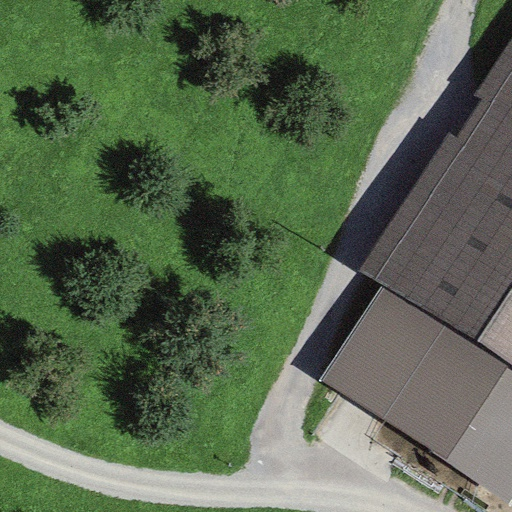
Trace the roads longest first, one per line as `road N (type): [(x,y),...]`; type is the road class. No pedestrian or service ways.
road 1 (track): [(283,494),(285,434),(369,198),(469,0)]
road 2 (track): [(283,494),(202,494),(67,472),(0,437)]
